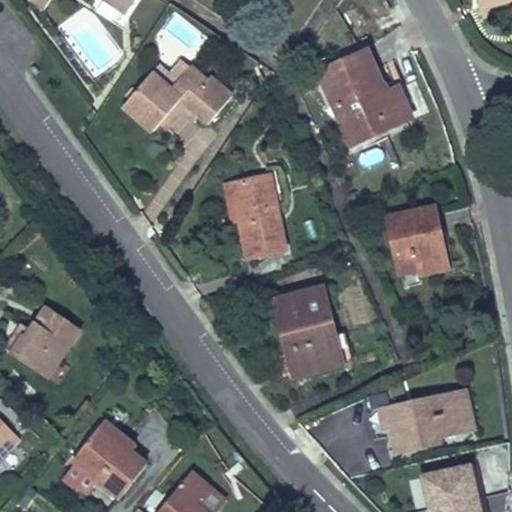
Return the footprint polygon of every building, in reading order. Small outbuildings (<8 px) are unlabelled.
[(50,0),(28,0),(28,1),(44,10),(50,0)] [(100,0),(124,16),(134,0),(100,0)] [(511,0),(477,0),(480,10),(511,1),(511,0)] [(388,89),(369,48),(362,51),(381,93),(388,89)] [(416,118),(400,84),(388,89),(381,93),(362,51),(316,71),(333,107),(342,103),(360,143),(416,118)] [(169,75),(178,82),(190,67),(182,60),(169,75)] [(169,75),(158,66),(154,71),(179,92),(198,71),(192,66),(190,67),(178,82),(169,75)] [(33,77),(38,74),(33,68),(29,71),(33,77)] [(151,133),(178,101),(206,125),(233,94),(211,75),(208,79),(198,71),(179,92),(154,71),(122,109),(151,133)] [(333,107),(350,147),(360,143),(342,103),(333,107)] [(273,174),(223,184),(231,224),(238,223),(245,261),(289,252),(273,174)] [(437,204),(385,215),(398,278),(419,274),(420,279),(451,272),(437,204)] [(346,368),(325,284),(271,298),(292,382),(346,368)] [(15,353),(52,380),(64,362),(62,361),(82,332),(50,309),(28,340),(26,338),(15,353)] [(473,394),(384,410),(389,435),(397,433),(401,456),(440,449),(438,442),(480,434),(473,394)] [(0,463),(23,441),(0,417),(0,463)] [(104,433),(98,440),(134,467),(139,459),(104,433)] [(134,467),(98,440),(73,474),(123,511),(149,478),(134,467)] [(480,511),(469,471),(418,481),(426,511),(480,511)] [(206,511),(200,508),(212,490),(191,476),(165,511),(206,511)] [(223,511),(230,503),(212,490),(200,508),(206,511),(223,511)]
